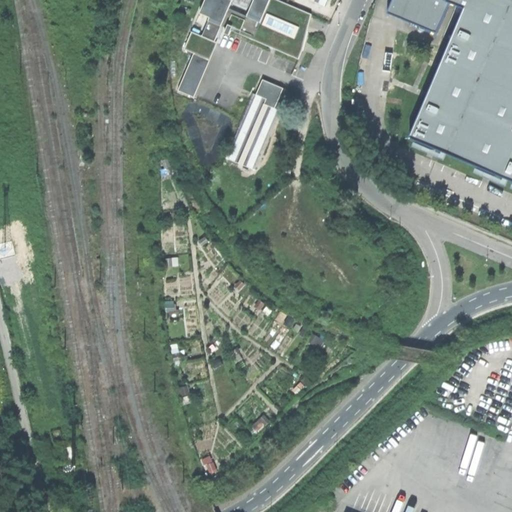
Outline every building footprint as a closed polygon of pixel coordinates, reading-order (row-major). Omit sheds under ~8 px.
[(209,20),(221,26),(229,9),(232,2),(232,0),(205,0),(200,13),(210,17),(209,20)] [(229,9),(221,26),(227,28),(224,34),(229,36),(231,30),(293,56),(293,57),(299,59),(302,51),(297,48),(303,33),(311,14),(277,0),(254,0),(250,9),(247,17),(229,9)] [(232,0),(232,2),(250,9),(254,0),(232,0)] [(511,0),(393,0),(388,13),(437,34),(450,3),(465,9),(451,40),(410,137),(430,146),(449,154),(476,165),(511,179),(511,0)] [(215,42),(221,26),(209,20),(202,36),(215,42)] [(184,49),(194,53),(210,61),(217,43),(215,42),(202,36),(192,32),(184,49)] [(194,97),(210,61),(194,53),(178,90),(194,97)] [(262,80),(228,159),(252,169),(278,110),(274,108),(283,89),(262,80)] [(173,174),(168,158),(162,160),(165,170),(164,170),(165,172),(161,173),(163,177),(173,174)] [(209,241),(205,237),(199,242),(202,246),(209,241)] [(179,266),(178,258),(163,259),(164,267),(179,266)] [(244,284),(240,280),(235,286),(239,290),(244,284)] [(264,304),(259,300),(255,307),(260,310),(264,304)] [(173,301),(163,302),(164,312),(177,311),(176,304),(174,304),(173,301)] [(305,337),(310,329),(305,326),(300,334),(305,337)] [(324,340),(312,334),(309,342),(320,348),(324,340)] [(177,344),(171,345),(174,361),(181,360),(177,344)] [(222,364),(220,359),(211,362),(214,368),(222,364)] [(301,382),(293,390),(297,394),(305,386),(301,382)] [(188,385),(177,388),(179,396),(190,393),(188,385)] [(264,415),(252,426),(257,432),(264,426),(265,427),(270,422),(264,415)] [(203,465),(212,461),(210,455),(201,459),(203,465)] [(210,474),(218,471),(214,462),(206,465),(210,474)]
